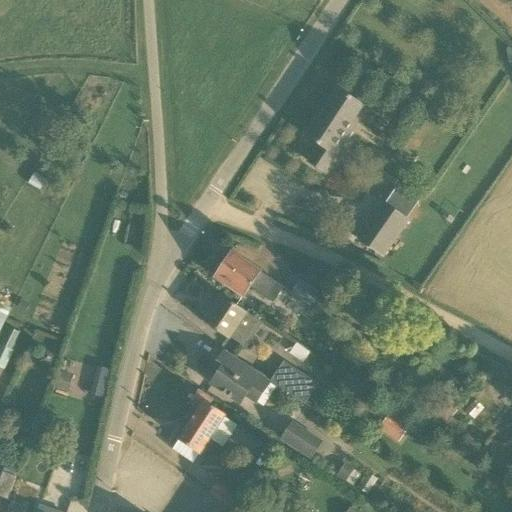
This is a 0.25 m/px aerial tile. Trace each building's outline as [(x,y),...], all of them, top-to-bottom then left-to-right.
[(324,172),(325,171),(321,168),(340,139),(344,142),(356,125),(351,122),(363,105),(338,88),(306,136),(320,145),(309,162),(324,172)] [(47,178),(34,171),(28,183),(40,190),(47,178)] [(383,173),(370,188),(384,199),(396,184),(383,173)] [(383,256),(408,220),(385,204),(359,240),(383,256)] [(253,288),(273,302),(283,287),(233,254),(233,253),(231,252),(214,278),(245,298),(253,288)] [(312,288),(299,279),(290,293),(309,305),(323,285),(317,282),(312,288)] [(242,346),(258,320),(222,296),(204,322),(228,339),(230,337),(242,346)] [(0,302),(0,327),(9,306),(0,302)] [(256,403),(270,383),(224,352),(215,365),(221,369),(211,384),(241,404),(246,397),(256,403)] [(304,403),(317,383),(282,360),(269,380),(304,403)] [(103,397),(110,370),(96,367),(89,394),(103,397)] [(179,440),(172,450),(191,463),(223,414),(208,404),(211,400),(198,391),(190,402),(199,409),(178,440),(179,440)] [(398,442),(407,429),(387,416),(378,429),(398,442)] [(316,437),(301,427),(293,421),(281,440),(310,459),(322,441),(316,437)] [(8,496),(9,496),(16,475),(3,471),(0,479),(0,496),(7,499),(8,496)] [(240,494),(217,478),(208,491),(236,509),(244,497),(240,494)] [(255,511),(283,511),(288,505),(268,492),(255,511)]
